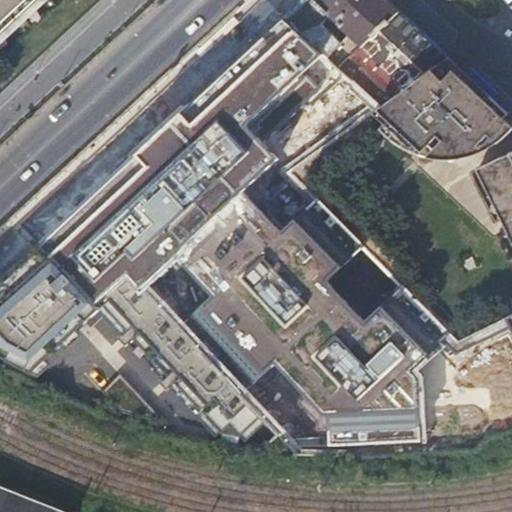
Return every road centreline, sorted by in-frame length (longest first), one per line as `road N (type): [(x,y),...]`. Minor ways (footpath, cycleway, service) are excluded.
road 1 (residential): [(273,0),(29,232)]
road 2 (secondary): [(0,187),(201,0)]
